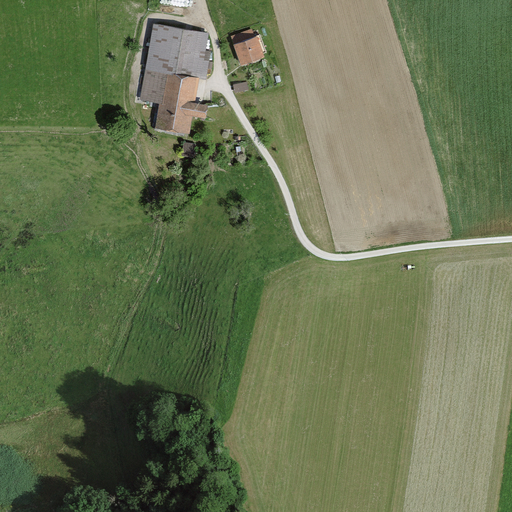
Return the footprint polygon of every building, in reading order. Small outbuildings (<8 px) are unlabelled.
[(156,24),(148,69),(192,76),(203,78),(208,51),(203,50),(206,32),(156,24)] [(251,30),(232,37),(234,43),(236,42),(243,61),(260,55),(251,30)] [(188,102),(192,76),(148,69),(142,99),(159,102),(155,127),(183,132),(186,113),(202,115),(204,105),(188,102)] [(234,84),(235,92),(248,90),(246,82),(234,84)] [(182,154),(192,156),(194,145),(183,143),(182,154)]
